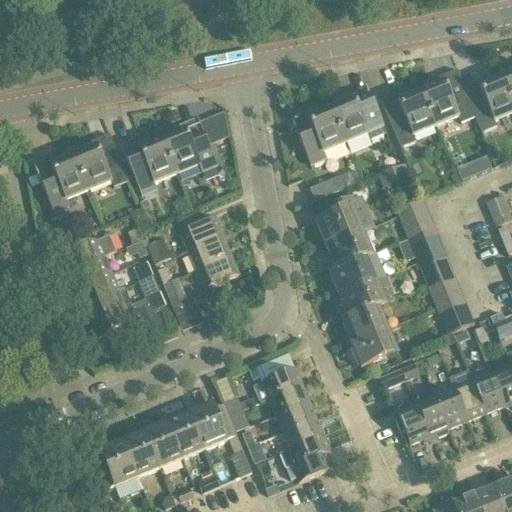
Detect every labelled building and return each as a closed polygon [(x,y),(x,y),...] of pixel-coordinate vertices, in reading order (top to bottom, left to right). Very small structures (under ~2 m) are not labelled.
[(434,89),(421,94),(436,130),(458,121),(461,127),(475,121),(462,89),(463,88),(457,73),(431,83),(434,89)] [(511,75),(503,79),(511,100),(511,75)] [(463,88),(462,89),(475,121),(482,136),(497,130),(495,124),(511,116),(511,100),(503,79),(490,84),(488,78),(463,88)] [(343,106),(331,111),(345,146),(368,137),(370,143),(386,137),(367,90),(341,100),(343,106)] [(407,93),(381,104),(400,152),(416,145),(413,139),(436,130),(421,94),(409,99),(407,93)] [(317,111),(291,121),(310,168),(325,162),(323,156),(345,146),(331,111),(319,116),(317,111)] [(174,137),(162,142),(177,177),(199,168),(202,174),(217,168),(198,121),(172,131),(174,137)] [(86,154),(74,159),(88,194),(111,185),(114,191),(129,185),(109,138),(84,148),(86,154)] [(148,142),(122,152),(141,199),(157,193),(154,187),(177,177),(162,142),(150,147),(148,142)] [(59,158),(33,169),(53,216),(68,209),(66,203),(88,194),(74,159),(61,164),(59,158)] [(492,173),(487,161),(477,165),(482,177),(492,173)] [(404,168),(378,179),(383,191),(409,180),(404,168)] [(340,179),(309,192),(314,205),(345,192),(340,179)] [(432,195),(430,188),(422,185),(417,187),(422,199),(432,195)] [(330,219),(315,225),(325,250),(363,234),(353,211),(359,208),(355,198),(327,210),(330,219)] [(502,200),(485,207),(496,231),(511,224),(502,200)] [(422,204),(396,215),(401,226),(427,216),(422,204)] [(199,212),(179,221),(184,234),(181,235),(189,255),(224,241),(215,221),(205,225),(199,212)] [(158,214),(143,216),(145,232),(160,230),(158,214)] [(427,216),(401,226),(405,238),(431,227),(427,216)] [(431,227),(405,238),(410,249),(436,238),(431,227)] [(504,231),(497,235),(503,247),(510,244),(504,231)] [(137,232),(129,235),(135,248),(142,245),(137,232)] [(325,250),(335,272),(335,274),(373,258),(363,234),(325,250)] [(98,244),(64,258),(71,275),(105,260),(121,254),(114,237),(98,244)] [(436,238),(410,249),(415,260),(441,249),(436,238)] [(224,241),(189,255),(197,274),(231,260),(224,241)] [(165,242),(149,249),(157,268),(173,261),(165,242)] [(511,249),(510,244),(503,247),(508,260),(511,258),(511,249)] [(142,245),(135,248),(140,261),(148,258),(142,245)] [(441,249),(415,260),(420,271),(445,261),(441,249)] [(335,272),(328,275),(338,299),(385,280),(376,257),(373,258),(335,274),(335,272)] [(105,260),(71,275),(78,291),(112,277),(105,260)] [(231,260),(197,274),(205,293),(239,279),(231,260)] [(445,261),(420,271),(424,283),(450,272),(445,261)] [(151,263),(147,265),(140,269),(142,274),(138,276),(142,285),(158,278),(151,263)] [(166,272),(158,275),(163,288),(171,285),(166,272)] [(450,272),(424,283),(429,294),(455,283),(450,272)] [(112,277),(78,291),(85,308),(119,294),(112,277)] [(165,294),(158,278),(142,285),(149,301),(165,294)] [(395,303),(385,280),(338,299),(348,322),(348,323),(379,310),(395,303)] [(171,285),(163,288),(184,336),(206,327),(197,305),(189,308),(178,282),(171,285)] [(455,283),(429,294),(434,305),(459,294),(455,283)] [(125,292),(119,294),(85,308),(92,325),(131,308),(125,292)] [(170,306),(165,294),(149,301),(154,313),(170,306)] [(459,294),(434,305),(438,316),(464,306),(459,294)] [(464,306),(438,316),(443,328),(469,317),(464,306)] [(131,308),(92,325),(99,342),(121,332),(125,340),(142,333),(131,308)] [(348,322),(342,324),(352,348),(388,333),(379,310),(348,323),(348,322)] [(469,317),(443,328),(448,339),(453,337),(464,332),(474,328),(469,317)] [(456,345),(467,340),(466,338),(464,332),(453,337),(455,344),(456,345)] [(481,332),(474,335),(479,348),(486,345),(481,332)] [(388,333),(352,348),(362,372),(398,357),(388,333)] [(448,339),(442,342),(445,348),(455,344),(453,337),(448,339)] [(439,357),(426,362),(430,372),(443,367),(439,357)] [(414,367),(401,373),(405,382),(418,377),(414,367)] [(511,373),(510,368),(491,376),(505,410),(511,406),(511,373)] [(296,372),(254,389),(261,406),(269,403),(303,389),(296,372)] [(401,373),(389,378),(393,387),(405,382),(401,373)] [(491,376),(472,384),(486,418),(505,410),(491,376)] [(472,384),(453,391),(467,425),(486,418),(472,384)] [(303,389),(269,403),(276,420),(310,406),(303,389)] [(453,391),(434,399),(448,433),(467,425),(453,391)] [(434,399),(415,407),(429,441),(436,438),(438,442),(449,437),(447,434),(448,433),(434,399)] [(310,406),(276,420),(283,437),(317,423),(310,406)] [(212,407),(189,416),(205,454),(232,442),(238,456),(230,460),(239,482),(252,476),(235,437),(226,413),(224,409),(215,413),(212,407)] [(239,407),(226,413),(229,420),(242,414),(239,407)] [(396,415),(392,417),(403,444),(407,442),(410,449),(429,441),(415,407),(396,415)] [(242,414),(229,420),(232,427),(245,422),(242,414)] [(189,416),(167,426),(182,463),(205,454),(189,416)] [(283,437),(290,453),(324,439),(317,423),(283,437)] [(167,426),(145,435),(160,472),(182,463),(167,426)] [(145,435),(122,444),(138,482),(160,472),(145,435)] [(250,435),(243,438),(248,451),(255,448),(250,435)] [(290,453),(280,457),(291,484),(297,482),(299,487),(333,473),(327,458),(331,456),(324,439),(290,453)] [(102,460),(91,464),(104,495),(115,490),(115,491),(138,482),(122,444),(99,454),(102,460)] [(255,448),(248,451),(253,464),(261,461),(255,448)] [(218,481),(199,488),(202,497),(221,489),(218,481)] [(511,511),(511,483),(495,490),(504,511),(511,511)] [(278,495),(276,488),(265,492),(268,499),(278,495)] [(504,511),(495,490),(474,499),(480,511),(504,511)] [(190,492),(178,497),(181,506),(193,500),(190,492)] [(480,511),(474,499),(453,508),(454,511),(480,511)]
